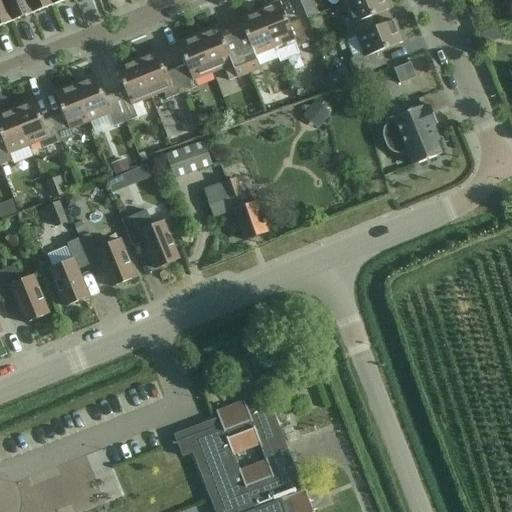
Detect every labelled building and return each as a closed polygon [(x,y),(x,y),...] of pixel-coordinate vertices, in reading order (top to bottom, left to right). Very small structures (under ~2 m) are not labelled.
[(0,0),(0,26),(12,22),(3,0),(0,0)] [(3,0),(12,22),(32,14),(27,0),(3,0)] [(27,0),(32,14),(53,6),(50,0),(27,0)] [(312,0),(299,0),(307,19),(318,15),(312,0)] [(340,19),(348,38),(372,29),(368,18),(389,10),(385,0),(354,0),(344,4),(349,15),(340,19)] [(279,2),(259,11),(279,60),(298,52),(297,48),(308,43),(299,20),(288,24),(279,2)] [(480,5),(470,9),(473,17),(483,13),(480,5)] [(230,27),(237,44),(249,73),(279,60),(259,11),(239,19),(241,23),(230,27)] [(394,20),(372,29),(348,38),(349,39),(357,36),(364,54),(350,59),(357,76),(386,65),(381,51),(402,43),(394,20)] [(249,73),(237,44),(230,27),(220,32),(218,27),(198,35),(213,72),(224,68),(229,81),(237,78),(249,73)] [(496,28),(480,34),(482,40),(498,33),(496,28)] [(186,65),(175,69),(185,92),(196,88),(193,80),(213,72),(198,35),(177,43),(186,65)] [(166,100),(185,92),(175,69),(165,73),(156,52),(136,60),(151,97),(162,92),(166,100)] [(124,89),(114,93),(126,122),(137,118),(132,104),(151,97),(136,60),(116,68),(124,89)] [(410,62),(395,68),(401,83),(416,77),(410,62)] [(339,72),(330,76),(333,85),(342,81),(339,72)] [(95,76),(75,84),(90,121),(109,114),(114,127),(126,122),(114,93),(104,98),(95,76)] [(63,114),(53,118),(62,141),(73,137),(70,129),(90,121),(75,84),(54,92),(63,114)] [(304,87),(293,91),(296,101),(308,96),(304,87)] [(43,149),(62,141),(53,118),(42,122),(34,101),(13,109),(28,146),(40,141),(43,149)] [(317,101),(308,112),(322,123),(331,112),(317,101)] [(394,120),(391,122),(389,123),(387,126),(385,128),(384,131),(384,134),(383,137),(384,140),(385,142),(386,145),(388,147),(390,149),(392,151),(395,152),(398,153),(401,153),(403,153),(407,152),(413,166),(441,154),(429,125),(436,123),(430,106),(423,109),(422,106),(393,118),(394,120)] [(0,134),(2,138),(0,139),(0,164),(0,166),(12,161),(9,154),(28,146),(13,109),(0,114),(0,134)] [(174,178),(212,165),(203,142),(166,155),(174,178)] [(125,159),(111,165),(115,176),(129,170),(125,159)] [(118,177),(107,181),(112,193),(123,188),(118,177)] [(244,240),(267,232),(256,201),(245,205),(235,179),(203,190),(213,217),(233,210),(244,240)] [(63,186),(48,192),(52,200),(67,194),(63,186)] [(73,195),(64,198),(68,208),(73,206),(76,201),(73,195)] [(12,200),(0,204),(0,209),(4,219),(17,213),(12,200)] [(58,203),(47,207),(56,229),(66,225),(58,203)] [(133,216),(121,221),(132,247),(144,242),(155,269),(179,259),(163,222),(140,232),(133,216)] [(82,221),(73,225),(78,236),(87,233),(82,221)] [(90,234),(78,239),(89,265),(100,260),(111,287),(135,277),(120,240),(96,250),(90,234)] [(78,270),(89,265),(78,239),(66,244),(67,246),(47,255),(52,268),(49,269),(65,307),(89,297),(78,270)] [(16,265),(0,271),(0,295),(2,301),(14,296),(25,323),(49,313),(33,276),(23,281),(16,265)] [(314,511),(306,490),(303,491),(298,476),(287,449),(285,443),(268,399),(246,407),(244,400),(216,411),(218,418),(203,424),(206,430),(187,438),(177,442),(179,449),(182,457),(192,453),(207,491),(210,500),(214,511),(314,511)]
